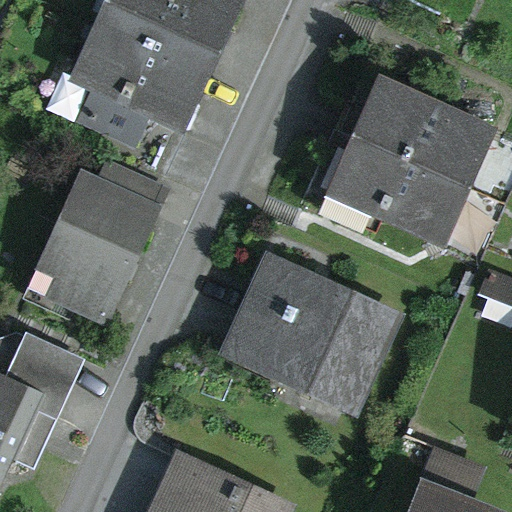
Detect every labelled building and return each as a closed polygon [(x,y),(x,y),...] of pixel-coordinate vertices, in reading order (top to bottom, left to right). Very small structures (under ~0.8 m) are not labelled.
[(161,0),(117,0),(103,32),(203,76),(224,28),(161,0)] [(161,0),(224,28),(236,0),(161,0)] [(103,32),(82,80),(181,124),(203,76),(103,32)] [(484,136),(383,92),(359,144),(461,189),(484,136)] [(461,189),(359,144),(336,197),(437,242),(461,189)] [(146,213),(85,187),(42,286),(102,313),(146,213)] [(270,268),(232,354),(351,407),(389,321),(270,268)] [(0,480),(42,378),(0,361),(0,480)] [(179,449),(149,511),(297,511),(301,504),(179,449)] [(406,511),(500,511),(420,479),(406,511)]
